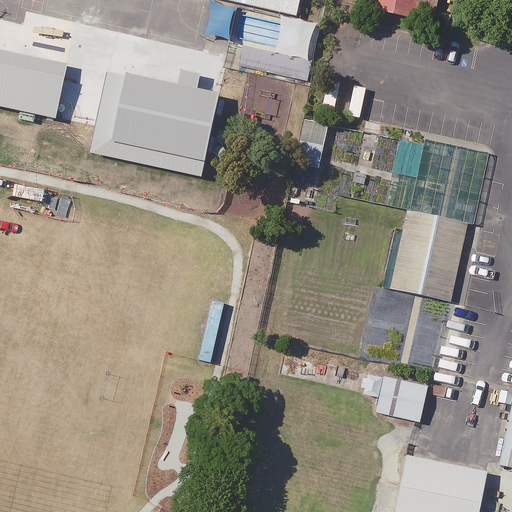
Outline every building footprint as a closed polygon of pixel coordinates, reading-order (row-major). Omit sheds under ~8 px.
[(305,0),(212,0),(302,20),(305,0)] [(463,0),(355,0),(457,25),(463,0)] [(0,87),(11,89),(3,130),(90,147),(109,48),(61,39),(57,59),(1,48),(6,20),(0,18),(0,87)] [(309,84),(313,65),(247,50),(242,68),(309,84)] [(193,75),(170,70),(167,85),(119,74),(110,111),(217,135),(225,99),(189,91),(193,75)] [(289,162),(316,169),(327,125),(300,118),(289,162)] [(403,208),(411,210),(425,147),(334,126),(324,174),(311,171),(303,205),(331,211),(335,193),(403,208)] [(466,223),(471,224),(487,156),(426,142),(425,147),(411,210),(466,223)] [(465,225),(404,211),(387,286),(448,300),(465,225)] [(445,308),(373,291),(359,353),(430,369),(445,308)] [(428,385),(385,374),(375,412),(418,424),(428,385)] [(511,389),(511,390),(494,465),(511,468),(511,389)] [(477,511),(486,470),(404,454),(392,511),(477,511)]
